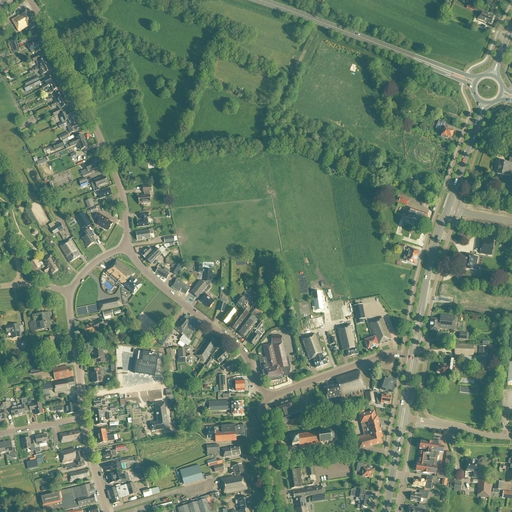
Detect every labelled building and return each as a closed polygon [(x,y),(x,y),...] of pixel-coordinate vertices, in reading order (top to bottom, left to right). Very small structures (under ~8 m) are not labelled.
[(19,32),(27,27),(26,27),(28,26),(30,30),(35,27),(26,11),(12,19),(19,32)] [(494,19),(495,17),(494,17),(494,16),(487,13),(481,11),(478,19),(483,21),(483,20),(487,22),(488,23),(489,24),(490,23),(491,24),(493,19),(494,19)] [(32,53),(46,45),(42,38),(33,43),(32,41),(27,44),(32,53)] [(31,73),(34,72),(34,71),(48,65),(45,59),(42,60),(40,55),(32,59),(34,62),(36,61),(39,66),(36,67),(37,68),(34,70),(33,70),(30,71),(31,73)] [(40,71),(42,75),(51,71),(48,65),(34,71),(34,72),(35,73),(40,71)] [(46,85),(41,87),(42,89),(50,85),(56,82),(57,82),(56,79),(55,79),(53,76),(44,81),(46,85)] [(31,84),(24,87),(26,92),(35,88),(34,86),(40,83),(39,80),(31,84)] [(50,85),(42,89),(43,91),(44,90),(45,92),(47,91),(47,90),(48,89),(51,94),(54,92),(53,91),(59,88),(58,85),(59,84),(57,82),(56,82),(50,85)] [(54,101),(55,102),(50,104),(51,106),(58,102),(65,99),(62,93),(56,96),(57,100),(54,101)] [(68,105),(65,99),(58,102),(51,106),(52,108),(56,105),(57,106),(58,106),(59,109),(68,105)] [(62,123),(58,125),(59,127),(64,125),(66,124),(76,119),(73,113),(67,116),(66,112),(59,115),(62,122),(62,123)] [(76,119),(66,124),(69,130),(70,134),(74,132),(72,128),(79,126),(76,119)] [(450,139),(453,131),(444,128),(446,123),(439,121),(436,128),(443,131),(440,137),(445,139),(445,138),(450,139)] [(68,132),(59,136),(61,141),(70,137),(68,132)] [(76,138),(76,139),(68,143),(70,148),(76,145),(85,141),(82,135),(76,138)] [(62,141),(56,144),(53,146),(45,149),(46,151),(50,149),(51,152),(54,151),(55,151),(64,146),(62,141)] [(76,145),(77,148),(79,147),(81,150),(88,148),(85,141),(76,145)] [(508,187),(511,187),(511,173),(511,171),(511,163),(511,153),(509,162),(508,163),(504,162),(499,161),(497,174),(504,175),(505,175),(509,176),(509,180),(508,187)] [(36,161),(38,166),(47,162),(45,157),(36,161)] [(87,169),(84,171),(81,172),(83,177),(91,174),(90,171),(96,168),(94,163),(85,166),(87,169)] [(108,184),(105,176),(94,180),(95,182),(91,184),(94,192),(99,190),(98,187),(108,184)] [(85,178),(79,180),(81,188),(88,185),(85,178)] [(149,192),(152,192),(151,186),(142,187),(143,192),(145,192),(145,196),(138,196),(139,204),(151,203),(150,195),(149,192)] [(100,199),(111,196),(109,189),(98,192),(100,199)] [(409,201),(400,198),(398,203),(407,206),(409,201)] [(91,199),(85,201),(88,209),(94,207),(91,199)] [(424,224),(427,214),(409,208),(406,217),(412,219),(411,222),(416,224),(417,221),(424,224)] [(83,213),(76,217),(83,229),(90,225),(83,213)] [(109,230),(113,223),(106,219),(106,218),(98,213),(95,219),(99,222),(97,225),(104,229),(105,228),(109,230)] [(138,228),(148,227),(147,218),(148,218),(148,213),(139,213),(140,220),(137,220),(138,228)] [(62,226),(60,223),(55,225),(59,232),(64,229),(63,226),(62,226)] [(59,232),(55,225),(50,229),(54,235),(59,232)] [(87,247),(95,242),(91,236),(92,235),(89,230),(84,233),(86,237),(83,239),(86,243),(85,244),(87,247)] [(150,235),(153,235),(152,230),(149,230),(149,231),(136,233),(137,238),(136,239),(136,240),(137,241),(151,239),(150,235)] [(479,254),(492,256),(494,238),(482,237),(479,254)] [(22,249),(27,247),(23,239),(18,241),(22,249)] [(73,261),(80,257),(78,253),(79,253),(70,239),(66,242),(73,254),(70,255),(73,261)] [(70,263),(73,261),(70,255),(73,254),(66,242),(60,246),(70,263)] [(416,260),(417,257),(417,254),(418,251),(410,248),(409,250),(408,249),(407,251),(406,251),(406,250),(404,249),(404,245),(398,244),(398,249),(404,250),(403,251),(406,252),(403,259),(406,260),(406,261),(414,264),(414,263),(416,263),(416,261),(416,260)] [(149,256),(145,259),(151,265),(161,254),(166,250),(162,246),(158,251),(158,250),(156,252),(154,254),(153,254),(151,256),(150,256),(149,256)] [(144,252),(141,255),(145,259),(149,256),(150,256),(151,256),(153,254),(154,254),(156,252),(158,250),(155,247),(152,250),(151,249),(150,250),(148,248),(144,252)] [(51,275),(58,270),(53,263),(55,262),(50,255),(43,260),(47,266),(46,266),(47,268),(44,271),(45,273),(49,271),(51,275)] [(475,271),(476,264),(477,257),(466,255),(464,269),(475,271)] [(33,272),(41,267),(36,260),(28,264),(33,272)] [(134,274),(117,260),(107,272),(121,284),(124,286),(133,293),(140,285),(131,277),(134,274)] [(175,265),(173,269),(170,272),(175,275),(181,266),(175,265)] [(168,274),(170,271),(165,268),(163,271),(158,268),(155,273),(166,280),(169,274),(168,274)] [(186,295),(190,289),(182,284),(182,283),(176,279),(171,287),(179,293),(180,291),(186,295)] [(200,281),(191,293),(197,298),(200,295),(207,286),(202,282),(200,281)] [(207,286),(200,295),(203,298),(200,301),(206,305),(206,306),(209,308),(214,302),(205,294),(211,288),(209,287),(210,282),(202,282),(207,286)] [(235,331),(245,318),(248,313),(247,312),(245,311),(247,308),(245,307),(249,302),(252,298),(245,293),(236,305),(242,310),(229,327),(235,331)] [(119,300),(107,302),(109,308),(120,306),(119,300)] [(326,301),(330,321),(345,318),(341,301),(330,304),(330,301),(326,301)] [(356,320),(364,319),(361,305),(354,306),(356,320)] [(227,325),(237,312),(230,307),(220,320),(227,325)] [(246,334),(254,323),(263,312),(257,307),(251,315),(250,315),(237,333),(243,337),(245,334),(246,334)] [(34,323),(30,325),(32,331),(50,328),(47,313),(45,314),(41,314),(42,321),(35,323),(35,324),(34,324),(34,323)] [(191,335),(193,332),(194,333),(197,329),(197,328),(199,325),(186,315),(184,318),(175,330),(182,334),(185,336),(187,333),(191,335)] [(454,331),(456,317),(440,315),(440,320),(431,319),(431,320),(430,323),(430,324),(431,324),(431,325),(430,325),(430,326),(430,330),(429,330),(430,330),(432,331),(432,333),(436,334),(436,331),(439,331),(439,329),(454,331)] [(378,345),(391,340),(382,317),(368,323),(373,337),(364,341),(368,350),(378,346),(378,345)] [(92,324),(95,331),(105,326),(104,326),(107,325),(106,322),(103,323),(101,320),(92,324)] [(258,330),(263,323),(260,321),(255,327),(258,330)] [(95,331),(92,324),(83,328),(87,336),(93,332),(97,340),(98,339),(101,345),(106,342),(105,340),(103,341),(101,335),(103,334),(101,330),(96,332),(95,331)] [(10,326),(5,327),(6,333),(11,332),(12,339),(19,338),(20,342),(21,342),(24,341),(25,341),(23,333),(20,333),(19,325),(10,326)] [(347,357),(358,354),(351,325),(336,329),(341,352),(346,350),(347,357)] [(254,334),(248,341),(254,346),(260,338),(262,335),(257,330),(254,334)] [(171,347),(178,337),(173,333),(166,343),(171,347)] [(316,368),(327,364),(325,358),(323,358),(322,354),(323,354),(316,334),(301,340),(309,361),(314,359),(315,361),(313,362),(316,368)] [(219,344),(214,340),(208,336),(195,355),(205,362),(210,354),(211,354),(215,348),(216,349),(219,344)] [(263,377),(266,377),(267,383),(280,380),(279,377),(285,375),(286,376),(287,375),(288,373),(289,371),(289,369),(289,367),(288,360),(285,360),(281,343),(281,336),(271,336),(271,344),(263,346),(265,354),(266,359),(263,359),(262,356),(258,357),(261,366),(260,367),(263,377)] [(334,336),(327,338),(329,346),(332,345),(333,348),(336,348),(334,336)] [(56,344),(53,344),(53,342),(55,342),(54,337),(44,339),(47,353),(52,352),(52,354),(57,354),(56,344)] [(473,356),(473,345),(455,344),(454,355),(473,356)] [(487,357),(487,347),(479,347),(479,357),(487,357)] [(97,363),(105,362),(104,356),(103,356),(103,349),(93,350),(94,357),(93,357),(93,360),(96,360),(97,363)] [(138,349),(134,366),(157,371),(161,353),(138,349)] [(220,364),(228,356),(223,351),(218,355),(217,355),(214,358),(220,364)] [(454,372),(456,359),(449,358),(448,363),(449,363),(448,366),(447,366),(447,365),(444,365),(444,366),(439,365),(438,369),(437,370),(436,372),(437,373),(437,374),(440,375),(439,378),(445,379),(445,375),(448,376),(449,372),(454,372)] [(224,371),(227,369),(229,372),(236,368),(232,362),(230,363),(229,361),(221,366),(224,371)] [(52,369),(55,380),(73,376),(71,369),(67,370),(66,366),(60,368),(57,369),(57,368),(52,369)] [(101,369),(98,369),(90,370),(91,377),(92,377),(92,383),(102,382),(101,376),(102,376),(102,372),(101,369)] [(338,398),(341,397),(365,390),(359,370),(335,378),(337,384),(324,389),(327,400),(338,396),(338,398)] [(227,392),(227,386),(226,376),(219,376),(220,392),(227,392)] [(392,394),(396,381),(383,377),(379,390),(392,394)] [(73,379),(53,382),(41,384),(44,399),(46,398),(46,400),(50,399),(49,398),(50,398),(49,391),(54,390),(55,393),(69,391),(68,387),(74,386),(73,379)] [(244,391),(244,380),(235,381),(231,381),(232,391),(235,391),(236,391),(237,392),(238,392),(239,391),(244,391)] [(168,397),(169,410),(175,409),(173,397),(172,397),(171,389),(165,390),(167,398),(168,397)] [(367,405),(374,404),(372,392),(365,393),(367,405)] [(390,405),(391,396),(388,396),(384,395),(382,395),(382,394),(377,394),(376,398),(377,405),(380,405),(380,403),(390,405)] [(28,407),(26,399),(26,396),(22,397),(22,400),(21,400),(22,405),(17,406),(19,416),(25,415),(24,408),(28,407)] [(105,406),(105,402),(104,398),(99,399),(93,400),(94,407),(105,406)] [(5,399),(5,403),(7,414),(11,413),(12,417),(19,416),(17,406),(16,403),(12,403),(8,399),(5,399)] [(242,413),(242,412),(242,411),(242,410),(242,407),(242,406),(242,404),(241,404),(241,402),(231,403),(228,403),(228,401),(209,402),(209,411),(228,411),(228,410),(231,410),(232,415),(242,414),(242,413)] [(284,403),(290,422),(303,417),(300,410),(293,412),(289,401),(284,403)] [(151,431),(168,429),(164,402),(155,404),(158,423),(150,424),(151,431)] [(36,415),(43,414),(41,403),(34,404),(29,405),(30,411),(35,410),(36,415)] [(290,422),(284,403),(275,406),(277,414),(281,412),(283,415),(281,416),(284,424),(290,422)] [(63,409),(66,409),(67,414),(75,413),(74,404),(54,407),(55,412),(63,411),(63,409)] [(359,416),(364,436),(356,438),(359,449),(381,444),(380,438),(382,438),(377,417),(375,418),(374,412),(364,414),(364,411),(358,412),(359,415),(359,416)] [(334,439),(335,439),(334,438),(333,435),(334,434),(333,434),(332,434),(330,432),(330,431),(329,431),(329,432),(325,432),(325,431),(324,431),(324,432),(324,433),(323,425),(318,426),(319,432),(318,432),(318,433),(314,433),(297,436),(297,438),(290,439),(292,447),(298,446),(298,448),(319,445),(320,445),(321,445),(320,444),(326,443),(326,444),(327,444),(327,443),(330,442),(331,443),(332,443),(331,442),(333,439),(334,439)] [(215,442),(244,440),(243,426),(235,427),(235,426),(207,428),(207,439),(215,438),(215,442)] [(97,432),(98,438),(114,435),(106,436),(106,434),(110,433),(109,430),(105,430),(97,432)] [(69,432),(68,433),(59,434),(61,443),(71,441),(71,440),(80,438),(79,431),(69,433),(69,432)] [(34,444),(35,451),(35,454),(37,461),(42,460),(41,453),(41,452),(40,444),(48,443),(46,435),(35,437),(37,443),(34,444)] [(114,435),(98,438),(99,444),(107,442),(111,441),(115,440),(114,435)] [(31,451),(35,451),(34,444),(30,445),(29,438),(22,439),(24,450),(30,449),(31,451)] [(9,452),(10,454),(9,455),(10,456),(13,458),(14,455),(16,455),(14,448),(12,448),(11,442),(3,443),(5,453),(9,452)] [(437,447),(438,445),(420,442),(419,449),(421,450),(418,464),(416,464),(415,471),(436,474),(439,452),(442,453),(443,448),(437,447)] [(207,454),(219,453),(219,445),(207,446),(207,454)] [(240,455),(240,454),(240,452),(239,452),(239,447),(222,450),(223,458),(240,455)] [(75,460),(75,463),(83,461),(81,451),(74,453),(73,448),(59,452),(62,464),(75,460)] [(103,460),(111,458),(112,460),(115,459),(114,456),(116,456),(115,450),(110,452),(109,450),(106,451),(106,452),(102,453),(103,460)] [(446,485),(452,453),(446,452),(443,473),(437,472),(436,478),(443,479),(442,484),(446,485)] [(110,465),(104,466),(106,471),(109,470),(110,470),(116,469),(117,470),(122,468),(123,470),(126,469),(125,463),(129,463),(129,462),(128,459),(121,460),(120,460),(120,462),(116,463),(115,462),(109,464),(110,465)] [(471,473),(471,478),(478,479),(479,461),(465,460),(465,473),(471,473)] [(27,464),(28,470),(39,468),(37,461),(27,464)] [(83,461),(75,463),(76,464),(64,467),(65,469),(67,468),(68,470),(77,468),(77,469),(85,467),(83,461)] [(371,478),(373,471),(363,469),(364,464),(358,463),(356,472),(362,473),(361,477),(371,478)] [(200,465),(180,469),(183,485),(203,480),(200,465)] [(247,491),(241,465),(232,467),(232,469),(229,470),(230,474),(233,474),(234,476),(221,479),(224,495),(247,491)] [(299,469),(288,471),(291,489),(300,487),(302,487),(299,469)] [(80,479),(89,477),(88,470),(79,472),(79,471),(68,474),(70,483),(80,481),(80,479)] [(108,480),(109,484),(121,481),(121,484),(126,482),(130,481),(128,475),(128,473),(124,474),(124,472),(121,473),(121,472),(119,472),(114,474),(107,475),(107,477),(106,477),(107,479),(108,479),(108,480)] [(414,480),(413,485),(418,486),(418,487),(419,487),(420,486),(424,487),(423,488),(428,489),(431,490),(432,483),(433,477),(427,476),(426,482),(423,482),(423,480),(418,480),(418,481),(414,480)] [(491,493),(491,484),(490,483),(490,480),(478,479),(477,497),(489,498),(490,493),(491,493)] [(120,498),(130,495),(137,493),(134,483),(109,490),(113,504),(120,502),(118,498),(120,497),(120,498)] [(87,505),(95,503),(94,495),(91,484),(80,487),(40,496),(43,511),(60,511),(79,508),(88,506),(87,505)] [(294,498),(325,493),(324,487),(317,488),(317,487),(307,489),(307,490),(293,492),(294,498)] [(144,497),(160,493),(158,488),(149,491),(148,488),(142,490),(144,497)] [(362,510),(363,507),(366,507),(368,497),(362,496),(363,491),(357,490),(356,498),(361,499),(360,502),(358,502),(357,509),(362,510)] [(420,491),(420,492),(419,494),(416,494),(411,493),(410,500),(415,501),(414,502),(417,502),(420,502),(421,499),(427,500),(428,492),(420,491)] [(307,511),(305,497),(295,499),(296,508),(295,508),(295,511),(307,511)] [(178,511),(220,511),(219,507),(214,509),(210,498),(177,508),(178,511)] [(230,511),(253,511),(253,510),(253,509),(250,509),(248,498),(238,499),(238,500),(236,500),(237,505),(239,504),(240,511),(237,511),(236,511),(235,511),(230,511)]
